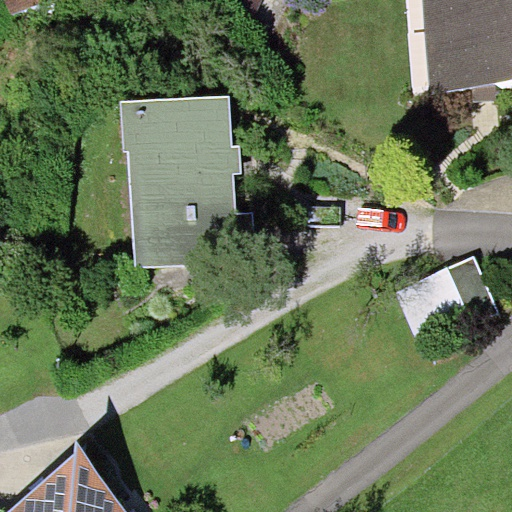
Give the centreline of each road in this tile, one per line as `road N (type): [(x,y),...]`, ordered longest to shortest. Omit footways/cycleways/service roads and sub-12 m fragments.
road 1 (residential): [(0,445),(54,423),(390,228),(511,236)]
road 2 (residential): [(285,511),(511,334)]
